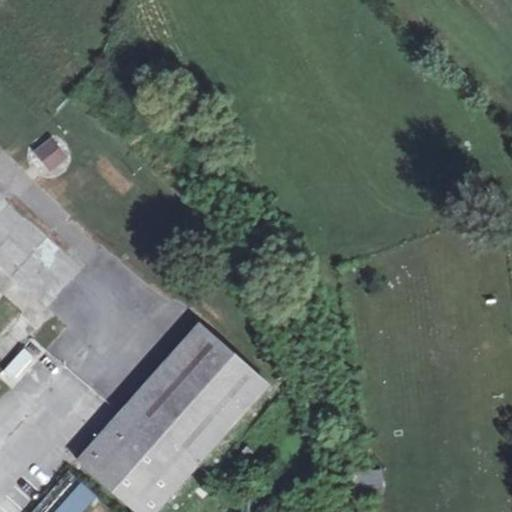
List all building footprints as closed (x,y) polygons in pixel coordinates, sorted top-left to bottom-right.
[(66,156),(49,134),(30,148),(48,170),(66,156)] [(0,262),(12,274),(47,240),(11,203),(0,213),(0,262)] [(134,511),(156,511),(268,386),(198,323),(120,411),(76,460),(134,511)] [(0,376),(15,388),(45,348),(28,335),(0,372),(0,376)] [(350,469),(352,496),(382,493),(380,467),(350,469)] [(40,501),(29,511),(50,511),(51,511),(40,501)]
